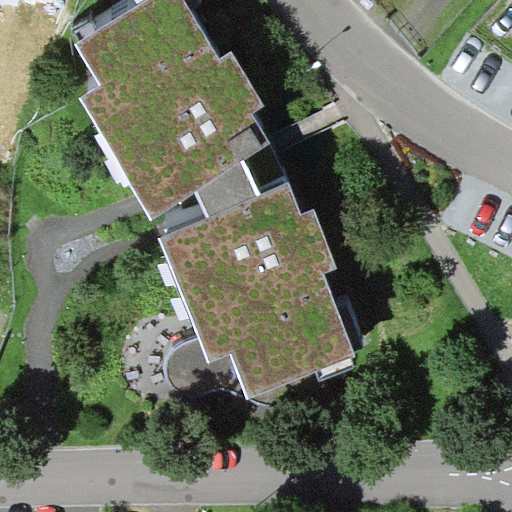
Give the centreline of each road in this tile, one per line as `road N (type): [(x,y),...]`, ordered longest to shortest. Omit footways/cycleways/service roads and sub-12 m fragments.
road 1 (residential): [(0,488),(511,485)]
road 2 (residential): [(308,0),(363,72),(511,170)]
